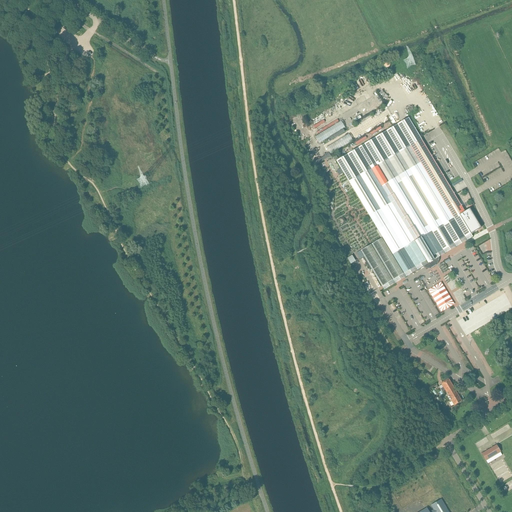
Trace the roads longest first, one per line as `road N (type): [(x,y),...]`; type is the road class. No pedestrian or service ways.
road 1 (unclassified): [(490,511),(447,441),(491,411)]
road 2 (unclassified): [(511,278),(406,342)]
